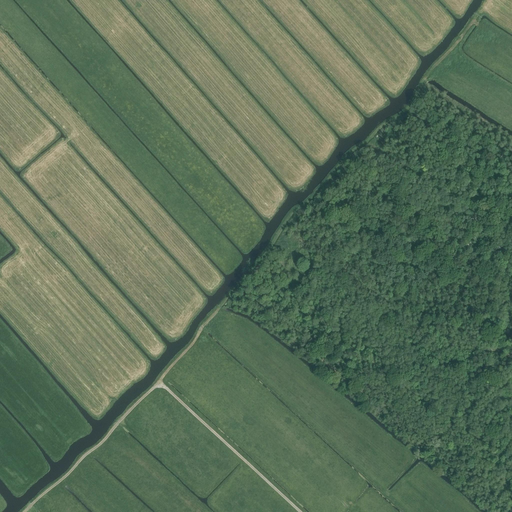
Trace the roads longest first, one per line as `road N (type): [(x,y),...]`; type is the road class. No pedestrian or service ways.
road 1 (track): [(25,511),(103,439),(225,301)]
road 2 (track): [(485,0),(405,107),(368,134)]
